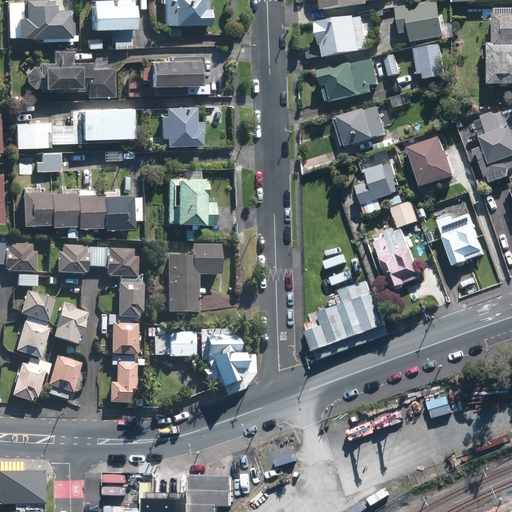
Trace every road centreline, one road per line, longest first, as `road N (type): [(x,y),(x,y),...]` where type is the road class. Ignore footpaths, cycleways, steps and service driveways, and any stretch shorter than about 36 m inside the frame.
road 1 (residential): [(264,0),(276,401)]
road 2 (secondary): [(276,401),(511,316)]
road 3 (secondary): [(69,439),(167,438),(276,401)]
